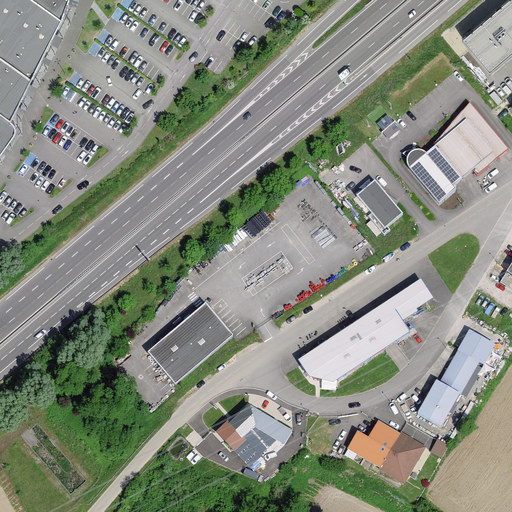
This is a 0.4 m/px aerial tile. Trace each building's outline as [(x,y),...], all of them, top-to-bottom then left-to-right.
[(20,105),(63,20),(35,0),(0,0),(0,157),(15,136),(18,132),(17,128),(16,124),(12,121),(16,113),(20,105)] [(35,0),(63,20),(70,0),(35,0)] [(511,0),(508,0),(464,38),(490,69),(511,50),(511,0)] [(433,146),(435,147),(463,180),(473,171),(478,177),(509,150),(471,104),(433,146)] [(377,125),(383,132),(394,123),(388,116),(377,125)] [(383,132),(389,139),(399,130),(394,123),(383,132)] [(410,170),(439,204),(457,190),(454,187),(463,180),(435,147),(427,154),(426,153),(424,152),(422,151),(419,150),(417,150),(414,151),(412,152),(410,153),(409,154),(407,157),(406,160),(406,163),(407,166),(408,168),(410,170)] [(357,197),(364,205),(385,231),(388,228),(403,215),(395,206),(387,195),(375,182),(357,197)] [(395,206),(398,203),(387,195),(395,206)] [(364,205),(361,208),(385,237),(390,232),(388,228),(385,231),(364,205)] [(511,265),(501,284),(511,290),(511,265)] [(422,284),(417,288),(426,302),(431,299),(422,284)] [(314,379),(337,382),(396,343),(410,333),(401,319),(426,302),(417,288),(391,304),(390,302),(317,350),(319,353),(304,364),(314,379)] [(206,304),(148,354),(176,386),(234,337),(206,304)] [(471,332),(460,350),(479,361),(484,364),(494,346),(471,332)] [(460,350),(441,383),(460,394),(479,361),(460,350)] [(437,381),(418,414),(442,428),(460,394),(441,383),(437,381)] [(284,445),(292,432),(249,406),(238,417),(240,419),(232,426),(244,438),(254,427),(284,445)] [(404,482),(424,448),(378,422),(369,438),(358,432),(348,449),(357,454),(404,482)] [(443,457),(449,447),(438,440),(432,451),(443,457)] [(357,454),(348,449),(345,455),(353,460),(357,454)]
